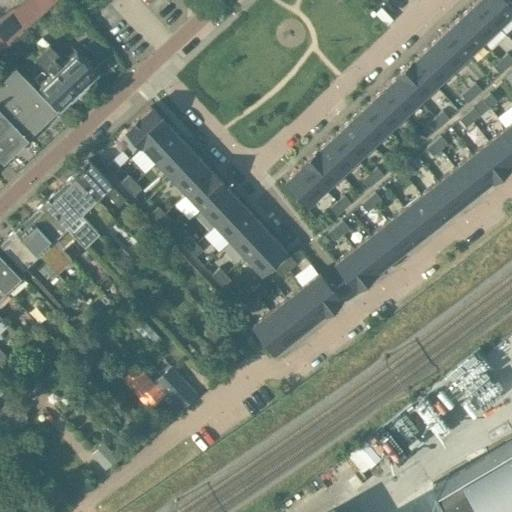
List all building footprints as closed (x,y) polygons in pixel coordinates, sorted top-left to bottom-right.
[(52,0),(22,0),(16,6),(30,24),(55,2),(52,0)] [(80,11),(98,0),(80,0),(75,3),(80,11)] [(483,40),(499,25),(475,0),(460,15),(483,40)] [(511,6),(506,0),(475,0),(499,25),(511,12),(511,6)] [(30,24),(16,6),(14,8),(0,16),(0,43),(2,47),(30,24)] [(483,40),(460,15),(444,30),(467,55),(483,40)] [(431,42),(428,45),(451,69),(467,55),(444,30),(431,42)] [(85,46),(100,61),(110,51),(96,36),(85,46)] [(42,49),(79,88),(97,71),(76,48),(62,62),(59,59),(62,57),(49,43),(42,49)] [(436,84),(451,69),(428,45),(412,59),(436,84)] [(59,106),(79,88),(42,49),(35,56),(48,70),(50,67),(53,70),(39,83),(59,106)] [(507,66),(511,61),(511,57),(507,52),(500,58),(507,66)] [(500,58),(493,65),(500,72),(507,66),(500,58)] [(436,84),(412,59),(397,74),(420,99),(436,84)] [(0,78),(0,106),(27,136),(57,109),(15,64),(0,78)] [(420,99),(397,74),(381,89),(404,114),(420,99)] [(482,89),(475,81),(468,87),(475,95),(482,89)] [(461,93),(468,101),(475,95),(468,87),(461,93)] [(404,114),(381,89),(365,104),(388,128),(404,114)] [(490,91),(483,98),(489,106),(497,99),(490,91)] [(365,104),(349,118),(373,143),(388,128),(365,104)] [(167,121),(151,105),(139,116),(132,123),(126,128),(142,144),(167,121)] [(473,119),(481,113),(474,105),(467,111),(473,119)] [(0,156),(2,159),(27,136),(0,106),(0,156)] [(435,115),(442,123),(449,117),(442,109),(435,115)] [(459,118),(466,126),(473,119),(467,111),(459,118)] [(435,129),(442,123),(435,115),(428,121),(435,129)] [(357,158),(373,143),(349,118),(334,133),(357,158)] [(167,121),(142,144),(157,160),(181,137),(167,121)] [(488,139),(509,166),(511,163),(511,134),(505,126),(496,133),(488,139)] [(318,148),(341,173),(357,158),(334,133),(318,148)] [(447,142),(441,134),(433,140),(440,148),(447,142)] [(157,160),(171,176),(196,153),(181,137),(157,160)] [(410,137),(402,143),(409,151),(416,145),(410,137)] [(492,179),(509,166),(488,139),(471,152),(492,179)] [(426,146),(433,154),(440,148),(433,140),(426,146)] [(409,151),(402,143),(395,150),(402,158),(409,151)] [(318,148),(302,163),(325,187),(341,173),(318,148)] [(454,166),(475,193),(492,179),(471,152),(454,166)] [(211,168),(196,153),(171,176),(186,192),(211,168)] [(73,172),(96,196),(102,190),(117,205),(125,197),(111,182),(88,158),(73,172)] [(114,158),(106,165),(113,172),(120,165),(114,158)] [(415,170),(408,162),(401,168),(408,176),(415,170)] [(286,178),(309,203),(325,187),(302,163),(286,178)] [(377,166),(370,172),(377,180),(384,174),(377,166)] [(475,193),(454,166),(437,179),(458,206),(475,193)] [(226,184),(211,168),(186,192),(201,207),(226,184)] [(394,174),(401,182),(408,176),(401,168),(394,174)] [(114,215),(96,196),(73,172),(58,186),(99,229),(114,215)] [(370,186),(377,180),(370,172),(363,178),(370,186)] [(127,188),(135,180),(129,174),(121,181),(127,188)] [(437,179),(420,193),(442,219),(450,213),(458,206),(437,179)] [(134,195),(141,187),(135,180),(127,188),(134,195)] [(216,223),(240,200),(226,184),(201,207),(216,223)] [(58,186),(44,200),(67,224),(77,235),(84,243),(99,229),(58,186)] [(375,204),(382,198),(375,190),(368,196),(375,204)] [(403,206),(425,233),(442,219),(420,193),(403,206)] [(351,202),(344,194),(337,200),(344,208),(351,202)] [(368,211),(375,204),(368,196),(361,203),(368,211)] [(77,235),(67,224),(44,200),(29,214),(62,249),(77,235)] [(240,200),(216,223),(230,239),(255,216),(240,200)] [(344,208),(337,200),(330,206),(337,214),(344,208)] [(165,212),(158,205),(150,212),(157,219),(165,212)] [(425,233),(403,206),(387,220),(408,246),(425,233)] [(171,219),(165,212),(157,219),(163,226),(171,219)] [(14,228),(43,258),(56,271),(70,257),(62,249),(29,214),(14,228)] [(255,216),(230,239),(245,255),(270,232),(255,216)] [(342,233),(349,226),(342,218),(335,225),(342,233)] [(136,230),(150,244),(160,235),(146,220),(136,230)] [(408,246),(387,220),(370,233),(391,260),(408,246)] [(335,225),(328,231),(335,239),(342,233),(335,225)] [(43,258),(14,228),(0,241),(22,266),(28,272),(43,258)] [(245,255),(261,271),(286,248),(270,232),(245,255)] [(353,246),(374,273),(391,260),(370,233),(353,246)] [(196,241),(190,235),(182,242),(189,249),(196,241)] [(195,256),(203,248),(196,241),(189,249),(195,256)] [(335,260),(356,287),(374,273),(353,246),(335,260)] [(121,272),(130,263),(117,249),(108,257),(121,272)] [(0,250),(0,282),(6,289),(22,274),(0,250)] [(290,268),(297,262),(289,254),(282,261),(290,268)] [(275,267),(283,275),(290,268),(282,261),(275,267)] [(226,273),(220,266),(212,273),(218,280),(226,273)] [(302,284),(324,312),(341,299),(319,271),(302,284)] [(218,280),(225,287),(232,280),(226,273),(218,280)] [(267,290),(259,282),(252,289),(260,297),(267,290)] [(302,284),(286,297),(308,325),(324,312),(302,284)] [(286,297),(270,309),(292,338),(308,325),(286,297)] [(241,314),(248,307),(241,300),(234,306),(241,314)] [(270,309),(253,323),(275,351),(292,338),(270,309)] [(132,324),(152,345),(160,338),(140,317),(132,324)] [(217,344),(227,336),(218,326),(208,335),(217,344)] [(128,339),(139,349),(147,341),(136,331),(128,339)] [(205,361),(215,372),(226,363),(215,352),(205,361)] [(171,364),(154,380),(181,407),(197,392),(171,364)] [(11,398),(0,407),(0,416),(11,430),(27,417),(11,398)] [(180,409),(172,400),(158,413),(167,422),(180,409)] [(150,437),(156,431),(145,420),(140,426),(150,437)] [(127,436),(134,444),(146,433),(139,425),(127,436)] [(392,425),(368,436),(379,459),(403,447),(392,425)] [(445,511),(511,511),(511,437),(434,483),(445,511)] [(103,442),(97,447),(112,462),(117,457),(103,442)] [(112,462),(97,447),(90,454),(104,469),(112,462)]
